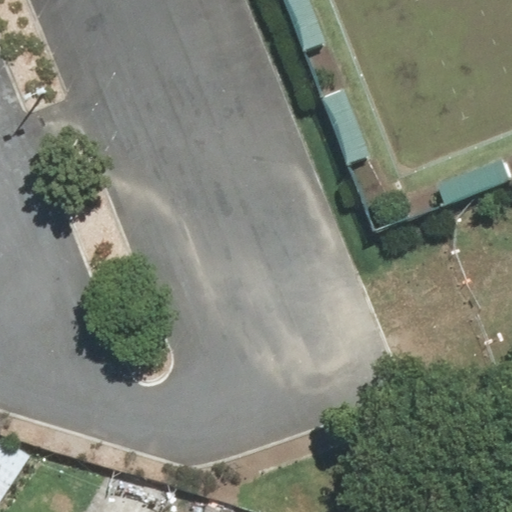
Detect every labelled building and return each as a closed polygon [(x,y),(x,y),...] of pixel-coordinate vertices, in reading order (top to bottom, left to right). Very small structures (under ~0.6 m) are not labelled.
[(318,0),(294,0),(309,40),(330,33),(318,0)] [(350,81),(329,88),(353,154),(374,147),(350,81)] [(442,176),(450,196),(511,171),(511,162),(507,150),(442,176)] [(511,241),(511,240),(511,201),(498,206),(511,241)] [(511,293),(503,275),(470,291),(504,361),(511,357),(511,293)]
